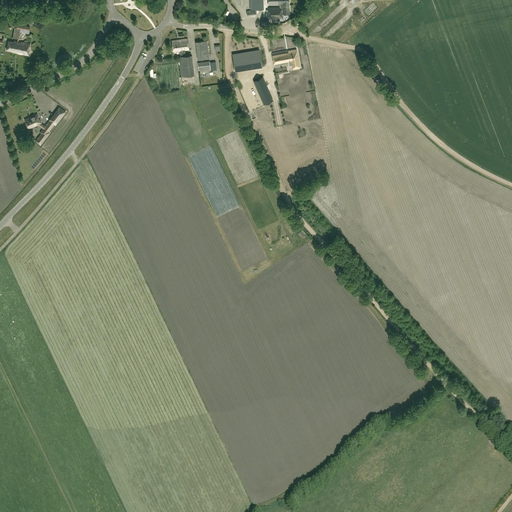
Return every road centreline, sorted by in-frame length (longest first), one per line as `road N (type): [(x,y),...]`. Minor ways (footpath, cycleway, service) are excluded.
road 1 (track): [(288,28),(363,52),(427,131),(511,185)]
road 2 (tertiary): [(141,34),(97,114),(0,227)]
road 3 (track): [(139,76),(0,249)]
road 4 (unclassified): [(166,22),(273,32),(321,0)]
road 5 (unclassified): [(0,102),(79,64),(115,15)]
